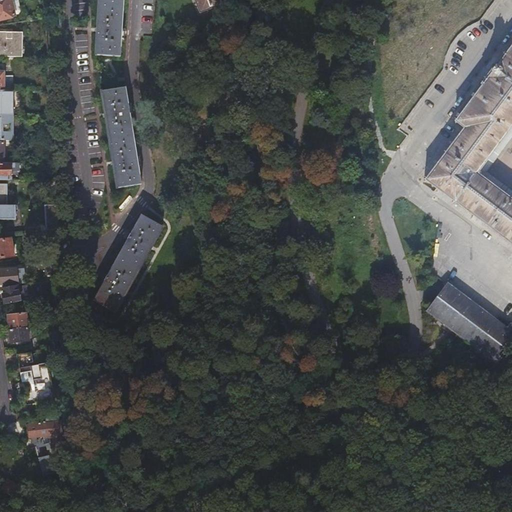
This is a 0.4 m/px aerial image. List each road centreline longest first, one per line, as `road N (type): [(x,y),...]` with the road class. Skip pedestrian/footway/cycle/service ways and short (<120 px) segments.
road 1 (track): [(133,511),(429,414),(511,402)]
road 2 (track): [(383,511),(430,496),(501,451),(509,403)]
road 3 (unknown): [(511,260),(399,166)]
